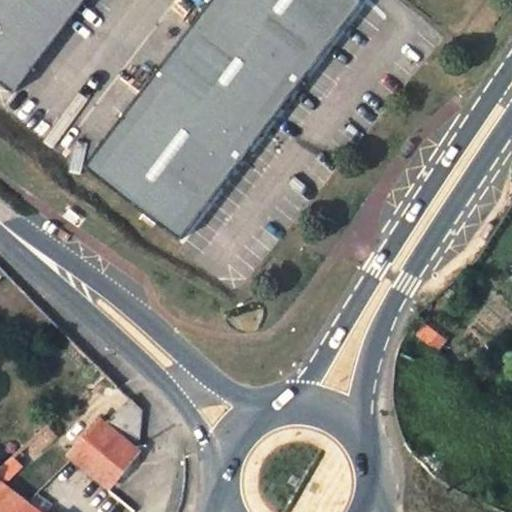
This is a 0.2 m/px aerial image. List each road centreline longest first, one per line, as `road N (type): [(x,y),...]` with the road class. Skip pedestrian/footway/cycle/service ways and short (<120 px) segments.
road 1 (primary): [(511,71),(286,415)]
road 2 (primary): [(351,446),(370,360),(404,282),(511,121)]
road 3 (tertiary): [(0,226),(175,394),(228,474)]
road 4 (tertiary): [(262,423),(131,309),(0,213)]
